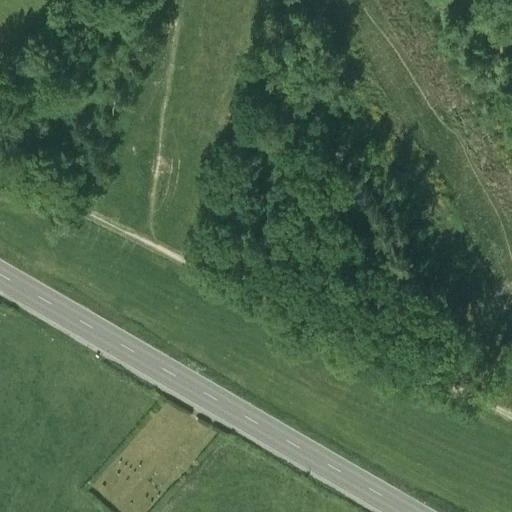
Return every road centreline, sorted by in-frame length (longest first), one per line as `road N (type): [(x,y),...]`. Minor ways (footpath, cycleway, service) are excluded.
road 1 (secondary): [(0,273),(412,511)]
road 2 (track): [(170,0),(172,46),(127,175),(145,235)]
